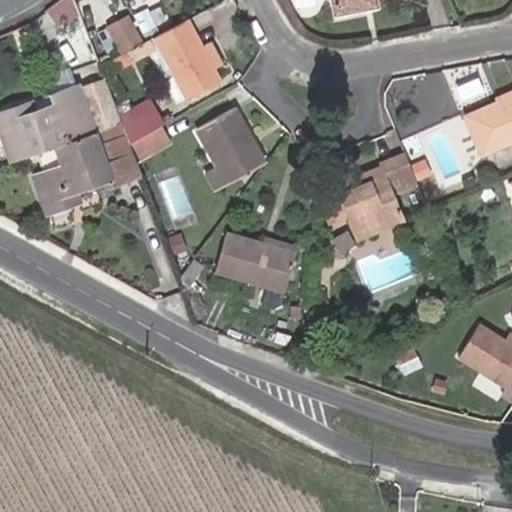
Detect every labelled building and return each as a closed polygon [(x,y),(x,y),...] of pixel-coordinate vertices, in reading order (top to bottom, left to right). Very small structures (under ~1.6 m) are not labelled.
[(330,0),(333,16),(360,11),(357,0),(330,0)] [(357,0),(360,11),(373,9),(371,0),(357,0)] [(107,28),(122,57),(145,44),(129,16),(107,28)] [(183,23),(151,41),(186,103),(217,87),(210,74),(198,50),(183,23)] [(198,50),(210,74),(217,70),(204,47),(198,50)] [(78,90),(94,133),(119,123),(102,80),(78,90)] [(28,105),(0,114),(0,138),(10,165),(55,148),(94,133),(78,90),(77,87),(49,97),(52,107),(33,114),(28,105)] [(500,101),(493,104),(463,117),(479,155),(511,140),(511,90),(498,97),(500,101)] [(195,133),(226,188),(262,165),(232,112),(195,133)] [(94,133),(55,148),(62,166),(33,177),(46,215),(71,206),(66,194),(78,190),(109,179),(111,186),(140,175),(135,164),(128,146),(119,123),(94,133)] [(380,160),(382,167),(354,178),(358,188),(348,192),(338,197),(317,205),(333,250),(356,242),(405,223),(392,192),(416,183),(403,150),(380,160)] [(345,182),(348,192),(358,188),(354,178),(345,182)] [(66,194),(71,206),(81,202),(78,190),(66,194)] [(294,257),(261,248),(224,237),(214,276),(284,295),(294,257)] [(263,241),(261,248),(294,257),(296,251),(263,241)] [(511,349),(504,345),(477,327),(457,360),(506,392),(502,398),(511,404),(511,349)]
